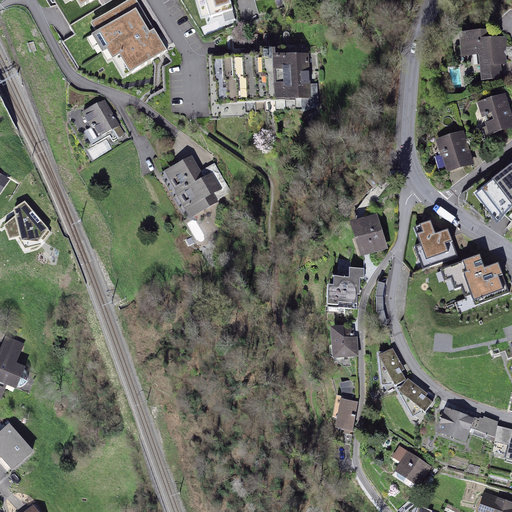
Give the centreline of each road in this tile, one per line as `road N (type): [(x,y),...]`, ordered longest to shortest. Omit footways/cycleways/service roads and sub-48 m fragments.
road 1 (track): [(352,511),(327,486),(309,378),(276,312),(271,178),(208,133),(186,102)]
road 2 (residential): [(399,249),(367,292),(362,317),(363,462),(389,511)]
road 3 (residential): [(399,249),(390,297),(411,361),(432,386),(511,417)]
road 4 (residential): [(28,0),(67,75),(132,104),(179,156)]
road 5 (residential): [(437,0),(415,52),(408,122),(418,179)]
